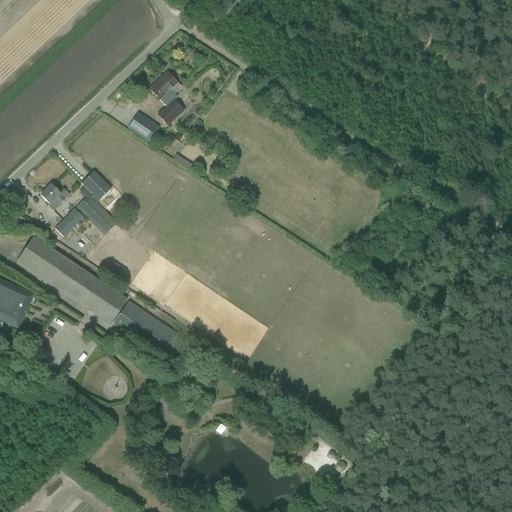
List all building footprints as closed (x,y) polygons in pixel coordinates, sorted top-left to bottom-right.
[(167,73),(149,90),(155,96),(154,97),(155,98),(156,98),(166,108),(161,113),(157,116),(167,127),(183,112),(182,110),(174,101),(177,98),(174,94),(181,88),(167,73)] [(138,114),(127,130),(149,144),(160,128),(138,114)] [(177,134),(173,140),(178,143),(182,137),(177,134)] [(175,164),(191,173),(195,166),(179,157),(175,164)] [(81,184),(88,191),(98,201),(110,189),(100,179),(93,172),(81,184)] [(51,186),(40,196),(49,205),(47,207),(53,212),(65,200),(70,195),(66,191),(61,196),(51,186)] [(76,208),(83,215),(104,236),(116,224),(95,203),(88,196),(76,208)] [(74,210),(54,230),(61,237),(62,238),(63,239),(75,227),(83,219),(81,217),(74,210)] [(16,263),(25,269),(109,326),(126,301),(33,238),(16,263)] [(0,317),(11,322),(24,294),(1,284),(0,283),(0,317)] [(112,325),(161,358),(177,334),(128,301),(112,325)] [(159,494),(172,489),(166,474),(154,478),(159,494)]
